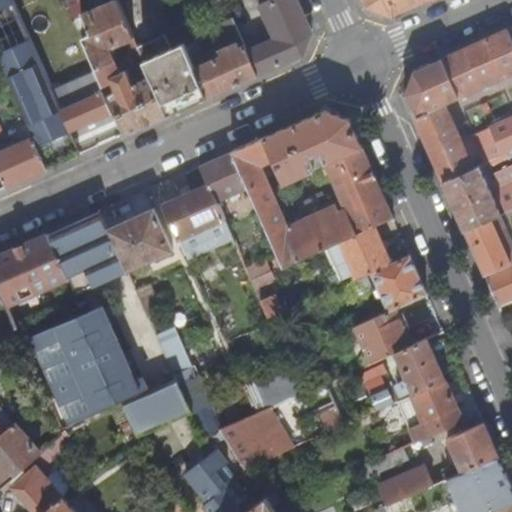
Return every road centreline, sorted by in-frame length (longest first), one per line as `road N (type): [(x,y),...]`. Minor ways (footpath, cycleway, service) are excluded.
road 1 (residential): [(361,62),(0,222)]
road 2 (residential): [(361,62),(511,420)]
road 3 (residential): [(498,0),(361,62)]
